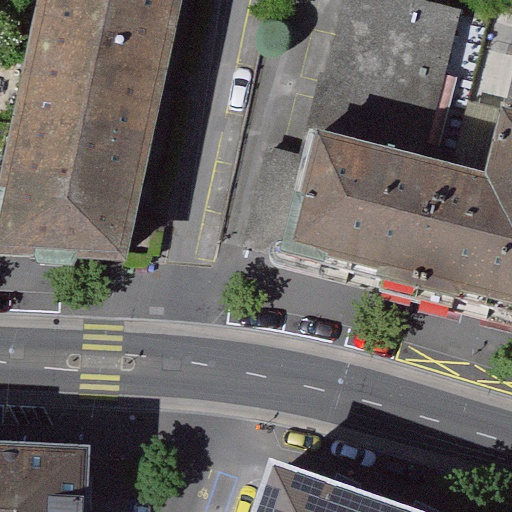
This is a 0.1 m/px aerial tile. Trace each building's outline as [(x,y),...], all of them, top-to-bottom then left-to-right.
[(177,14),(116,0),(50,0),(25,121),(148,147),(177,14)] [(116,0),(177,14),(179,0),(116,0)] [(425,180),(466,6),(441,0),(351,0),(315,154),(425,180)] [(148,147),(25,121),(0,238),(0,257),(122,265),(148,147)] [(491,196),(466,303),(511,313),(511,132),(507,131),(491,196)] [(491,196),(425,180),(315,154),(290,262),(466,303),(491,196)] [(0,446),(0,511),(86,511),(89,451),(0,446)] [(271,511),(352,511),(280,487),(271,511)]
